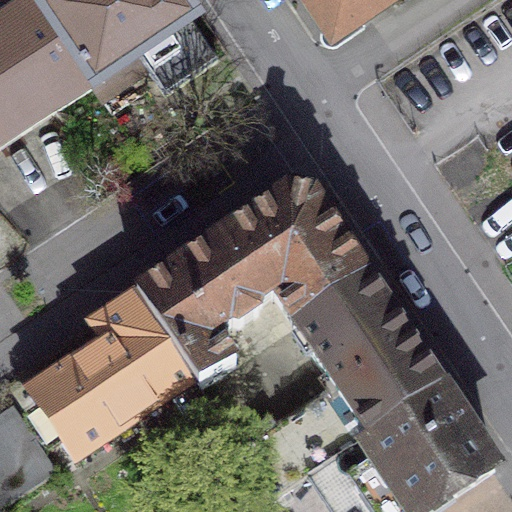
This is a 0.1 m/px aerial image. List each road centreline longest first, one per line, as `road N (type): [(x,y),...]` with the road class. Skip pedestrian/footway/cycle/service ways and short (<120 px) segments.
road 1 (residential): [(0,362),(337,134)]
road 2 (residential): [(337,134),(511,395)]
road 3 (residential): [(247,0),(337,134)]
